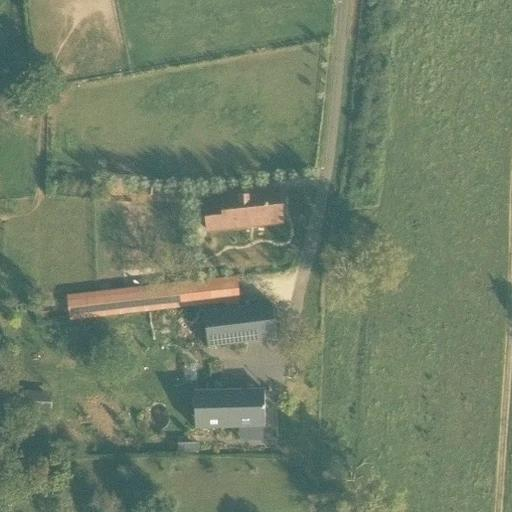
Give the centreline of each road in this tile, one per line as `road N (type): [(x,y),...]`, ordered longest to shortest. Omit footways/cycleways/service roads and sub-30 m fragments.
road 1 (track): [(511,296),(497,511)]
road 2 (unclassified): [(317,165),(337,0)]
